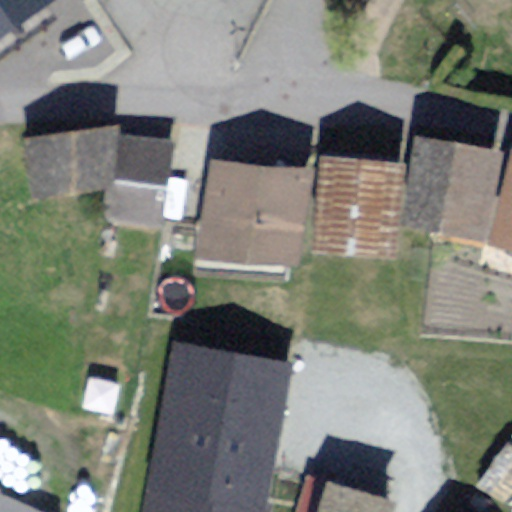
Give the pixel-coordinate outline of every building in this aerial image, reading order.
[(0,0),(0,28),(42,0),(0,0)] [(111,176),(106,129),(32,136),(36,183),(111,176)] [(169,143),(123,135),(111,209),(157,216),(169,143)] [(497,148),(423,136),(410,216),(484,228),(497,148)] [(399,161),(329,154),(321,239),(392,245),(399,161)] [(303,169),(215,161),(207,246),(295,254),(303,169)] [(511,185),(500,232),(511,235),(511,185)] [(259,511),(285,363),(180,346),(151,511),(259,511)] [(511,487),(511,441),(484,481),(506,496),(511,487)] [(385,511),(391,494),(326,477),(316,511),(385,511)] [(53,511),(1,490),(0,491),(0,511),(53,511)]
